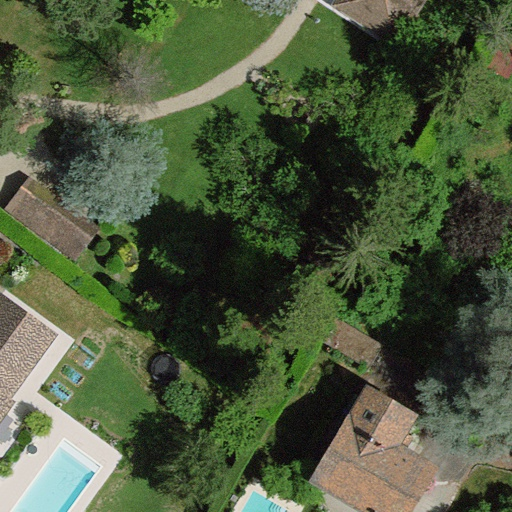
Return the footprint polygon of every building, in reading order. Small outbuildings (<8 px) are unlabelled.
[(347,0),(344,5),(396,39),(422,0),(347,0)] [(511,70),(511,41),(507,39),(491,65),(509,75),(511,70)] [(100,233),(31,180),(9,210),(78,262),(100,233)] [(0,396),(6,401),(54,335),(4,299),(0,304),(0,396)] [(385,346),(338,318),(324,342),(371,369),(385,346)] [(411,418),(372,395),(323,477),(381,511),(406,511),(430,471),(393,451),(411,418)] [(0,416),(10,403),(6,401),(0,396),(0,416)]
